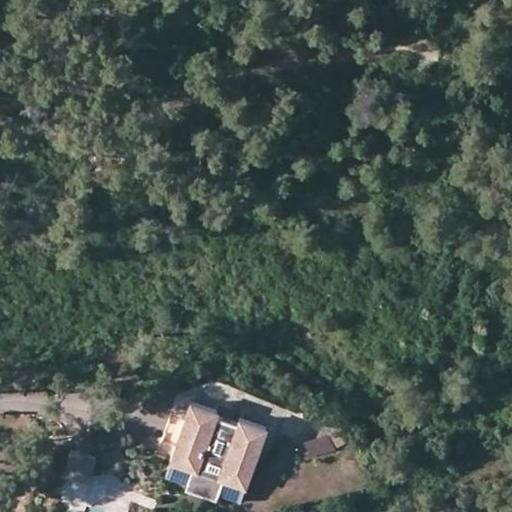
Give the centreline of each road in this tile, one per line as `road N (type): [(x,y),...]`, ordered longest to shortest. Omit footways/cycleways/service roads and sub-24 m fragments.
road 1 (track): [(379,66),(315,66),(93,130),(0,124)]
road 2 (track): [(511,198),(455,163),(419,87),(379,66)]
